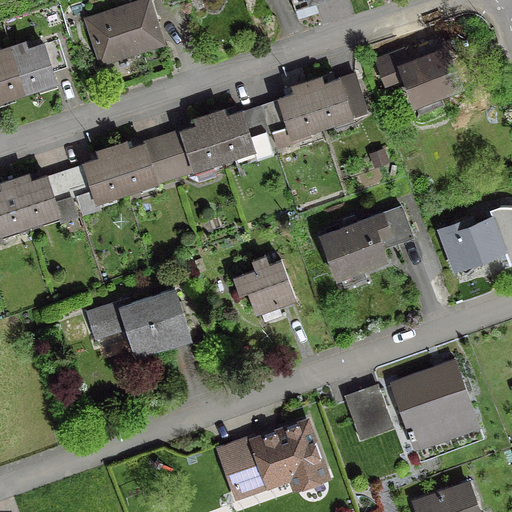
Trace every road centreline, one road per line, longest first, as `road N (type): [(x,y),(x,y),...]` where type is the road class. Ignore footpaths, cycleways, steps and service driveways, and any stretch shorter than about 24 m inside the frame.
road 1 (residential): [(511,303),(0,483)]
road 2 (residential): [(450,0),(0,147)]
